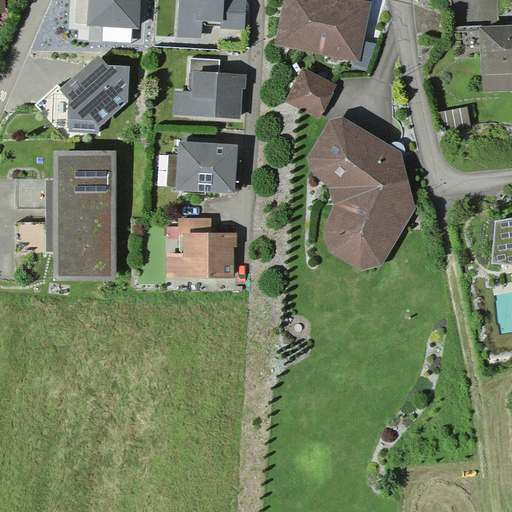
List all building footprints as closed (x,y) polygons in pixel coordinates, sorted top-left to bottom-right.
[(12,0),(0,0),(0,14),(14,13),(12,0)] [(140,0),(89,0),(89,24),(139,27),(140,0)] [(180,0),(179,40),(204,40),(204,25),(244,26),(245,0),(235,0),(180,0)] [(373,6),(344,0),(289,0),(279,47),(360,64),(373,6)] [(511,24),(472,28),(477,76),(511,73),(511,24)] [(132,71),(104,56),(62,91),(73,101),(72,129),(97,135),(129,104),(132,71)] [(339,91),(308,72),(289,103),(321,122),(339,91)] [(194,94),(176,93),(175,116),(240,120),(243,77),(195,73),(194,94)] [(410,157),(348,119),(337,123),(312,161),(316,172),(335,187),(339,204),(329,231),(333,249),(366,269),(385,265),(420,208),(410,157)] [(241,145),(183,142),(180,189),(238,193),(241,145)] [(120,153),(61,152),(60,283),(119,283),(120,153)] [(511,213),(493,216),(491,259),(511,260),(511,213)] [(212,218),(180,218),(181,254),(170,255),(170,278),(235,277),(234,233),(212,234),(212,218)]
